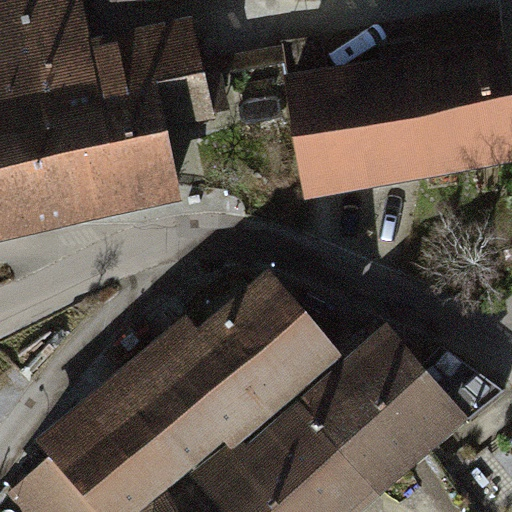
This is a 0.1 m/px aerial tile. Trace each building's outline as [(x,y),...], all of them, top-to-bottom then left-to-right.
[(24,0),(0,5),(0,68),(97,48),(85,0),(24,0)] [(296,82),(311,186),(511,152),(511,83),(503,19),(425,28),(426,39),(389,45),(393,68),(332,77),(296,82)] [(0,218),(96,207),(177,188),(167,124),(215,116),(196,28),(97,48),(0,68),(0,218)] [(291,45),(296,82),(332,77),(327,40),(291,45)] [(233,442),(335,354),(274,280),(267,287),(255,274),(247,274),(195,318),(211,336),(178,366),(165,353),(98,408),(110,422),(17,492),(3,511),(127,511),(224,431),(233,442)] [(438,440),(505,385),(445,343),(424,363),(389,325),(251,448),(243,441),(199,476),(229,511),(339,511),(431,431),(438,440)] [(176,511),(167,495),(139,511),(176,511)]
